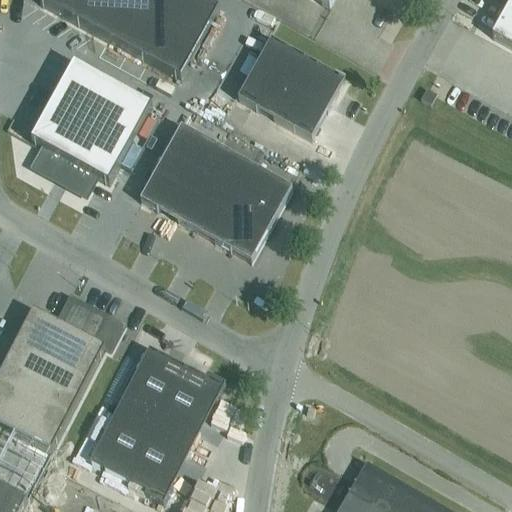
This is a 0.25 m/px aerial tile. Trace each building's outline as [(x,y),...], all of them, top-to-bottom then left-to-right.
[(220,15),(193,0),(44,0),(40,8),(181,85),(220,15)] [(380,0),(387,4),(389,0),(307,0),(329,12),(335,0),(380,0)] [(511,5),(493,40),(511,51),(511,5)] [(312,145),(331,110),(345,85),(272,45),(238,104),(251,111),(312,145)] [(152,111),(127,97),(75,68),(32,146),(45,153),(36,171),(87,199),(96,181),(110,189),(127,157),(152,111)] [(352,81),(346,92),(357,98),(362,87),(352,81)] [(293,193),(255,173),(182,132),(141,206),(252,267),(293,193)] [(105,355),(112,359),(127,330),(70,300),(56,327),(34,315),(0,380),(0,430),(51,457),(105,355)] [(150,355),(91,468),(147,497),(145,501),(164,510),(173,492),(170,490),(213,406),(217,408),(226,390),(208,380),(206,383),(206,384),(206,383),(150,355)] [(341,511),(444,511),(367,468),(361,478),(341,511)] [(0,511),(24,511),(28,504),(0,489),(0,511)]
